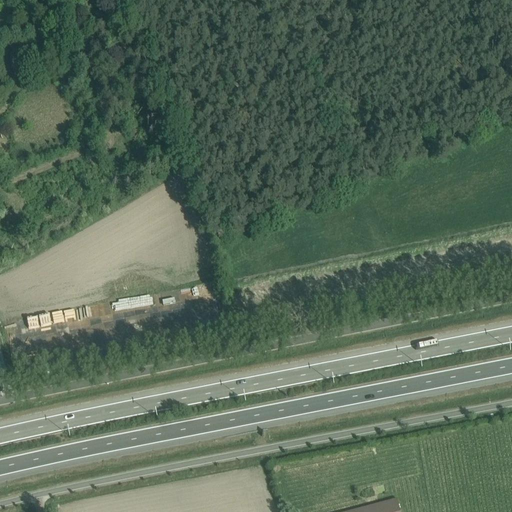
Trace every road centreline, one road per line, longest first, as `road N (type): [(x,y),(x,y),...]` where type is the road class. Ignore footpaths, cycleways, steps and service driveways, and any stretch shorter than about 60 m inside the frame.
road 1 (motorway): [(511,334),(0,437)]
road 2 (motorway): [(0,468),(511,366)]
road 3 (unclassified): [(511,401),(0,502)]
road 4 (tertiary): [(511,300),(10,402)]
